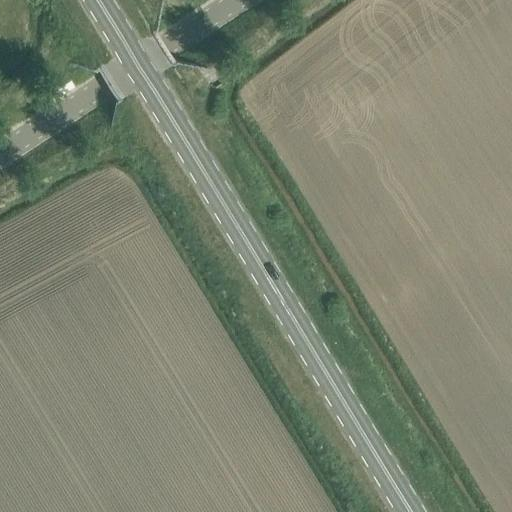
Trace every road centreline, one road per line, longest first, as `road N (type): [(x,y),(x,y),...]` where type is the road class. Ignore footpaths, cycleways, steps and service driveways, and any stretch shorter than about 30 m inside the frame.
road 1 (secondary): [(405,511),(91,0)]
road 2 (unclassified): [(238,0),(0,158)]
